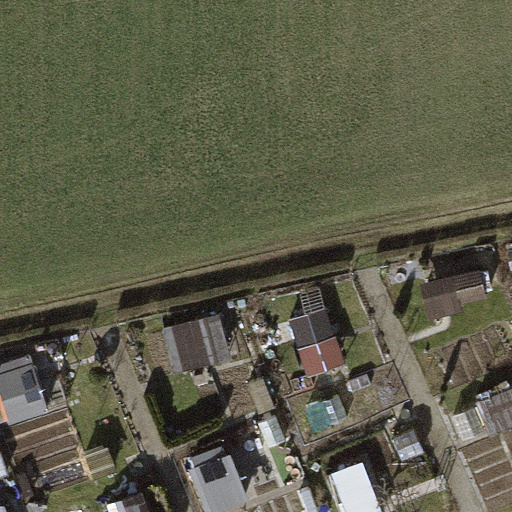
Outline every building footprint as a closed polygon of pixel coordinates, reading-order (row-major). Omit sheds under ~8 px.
[(480,265),(420,280),(428,316),(464,307),(462,300),(487,294),(480,265)] [(338,303),(294,310),(302,359),(306,358),(309,374),(349,367),(338,303)] [(417,309),(406,313),(411,325),(422,320),(417,309)] [(220,311),(161,325),(172,370),(232,355),(220,311)] [(33,359),(0,370),(0,392),(9,419),(49,406),(33,359)] [(511,383),(484,395),(497,427),(511,421),(511,383)] [(222,451),(194,462),(211,508),(240,497),(222,451)] [(397,511),(383,471),(345,484),(354,511),(397,511)]
